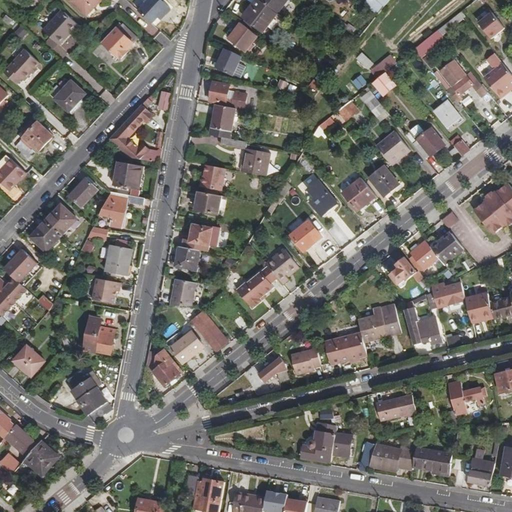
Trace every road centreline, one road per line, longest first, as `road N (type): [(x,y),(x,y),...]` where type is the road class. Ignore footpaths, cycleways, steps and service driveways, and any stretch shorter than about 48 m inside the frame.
road 1 (secondary): [(126,435),(156,423),(511,138)]
road 2 (residential): [(197,29),(126,435)]
road 3 (residential): [(147,445),(208,422),(511,347)]
road 4 (residential): [(147,445),(511,508)]
road 5 (residential): [(0,241),(197,29)]
road 6 (residential): [(0,384),(62,427),(126,435)]
